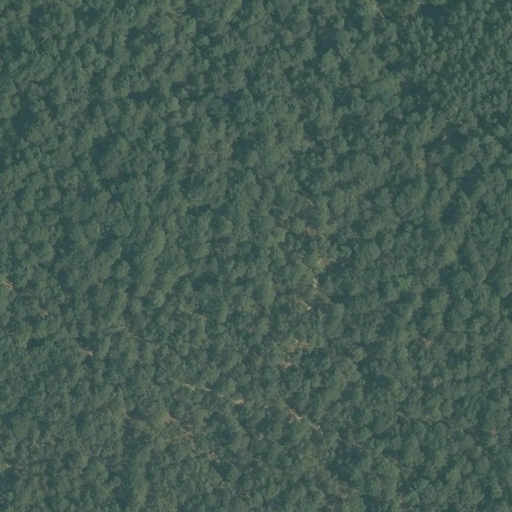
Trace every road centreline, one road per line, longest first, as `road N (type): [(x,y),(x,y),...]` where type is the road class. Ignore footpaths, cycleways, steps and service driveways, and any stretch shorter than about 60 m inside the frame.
road 1 (track): [(0,275),(76,339),(270,415)]
road 2 (track): [(380,183),(325,240),(270,415)]
road 3 (track): [(270,415),(340,416),(398,511)]
road 4 (track): [(511,72),(380,183)]
